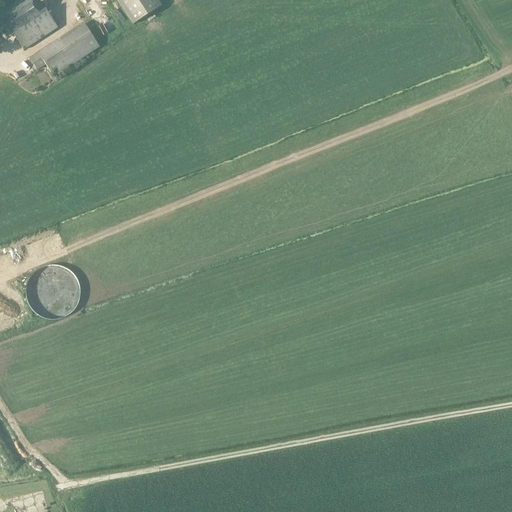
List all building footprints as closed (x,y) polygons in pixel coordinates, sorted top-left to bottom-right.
[(38,0),(20,0),(0,13),(0,23),(9,37),(13,35),(24,51),(58,28),(38,0)] [(157,0),(115,0),(132,25),(161,6),(157,0)] [(65,7),(71,21),(78,18),(71,4),(65,7)] [(97,24),(103,33),(111,28),(99,8),(94,11),(101,22),(97,24)] [(53,78),(98,48),(83,25),(59,41),(58,40),(29,60),(37,71),(45,66),(53,78)] [(25,291),(25,293),(25,296),(26,298),(26,300),(27,303),(28,305),(29,307),(31,309),(32,311),(34,313),(36,315),(38,316),(40,317),(42,318),(44,319),(45,319),(45,320),(46,320),(48,320),(50,320),(53,320),(55,320),(57,320),(59,320),(62,319),(64,318),(66,317),(68,316),(70,314),(72,313),(73,311),(75,309),(76,307),(77,305),(78,303),(79,300),(79,298),(80,296),(80,293),(80,291),(79,288),(79,286),(78,284),(77,282),(76,280),(75,278),(73,276),(72,274),(70,272),(68,271),(66,270),(64,269),(62,268),(60,267),(57,266),(55,266),(53,266),(50,266),(48,266),(45,267),(43,268),(41,269),(39,270),(37,271),(35,272),(33,274),(32,276),(30,278),(29,280),(28,282),(27,284),(26,286),(26,288),(25,291)] [(0,322),(11,317),(3,297),(0,297),(0,322)] [(40,496),(15,503),(16,510),(26,507),(27,511),(35,511),(36,511),(43,509),(42,505),(35,507),(34,502),(41,500),(40,496)]
